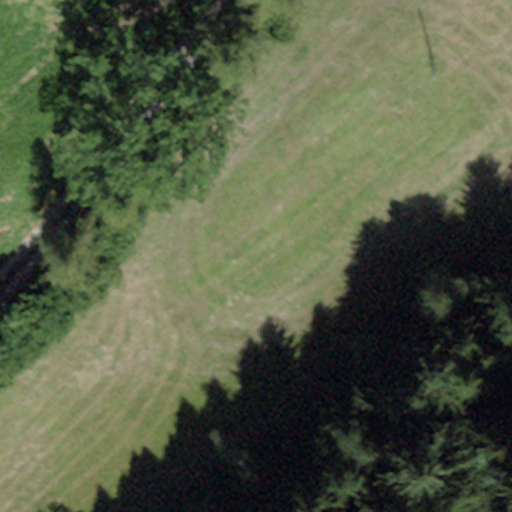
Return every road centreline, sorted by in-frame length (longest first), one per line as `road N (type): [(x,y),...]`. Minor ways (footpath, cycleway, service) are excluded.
road 1 (track): [(215,511),(436,320),(511,272)]
road 2 (track): [(221,0),(0,246)]
